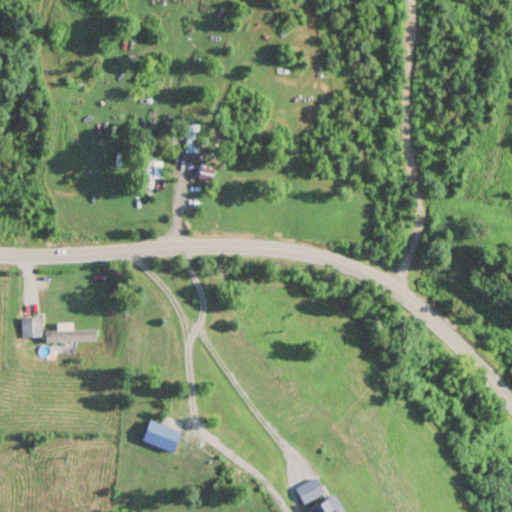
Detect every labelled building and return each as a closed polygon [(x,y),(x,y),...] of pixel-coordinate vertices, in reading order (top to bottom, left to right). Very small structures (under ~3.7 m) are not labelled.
[(197,152),(197,123),(183,123),(183,152),(197,152)] [(161,159),(143,159),(143,186),(152,186),(152,177),(161,177),(161,159)] [(199,173),(191,172),(188,184),(197,186),(199,173)] [(40,330),(40,316),(19,316),(19,337),(43,336),(43,341),(95,340),(94,329),(40,330)] [(269,500),(280,509),(287,501),(276,492),(269,500)]
